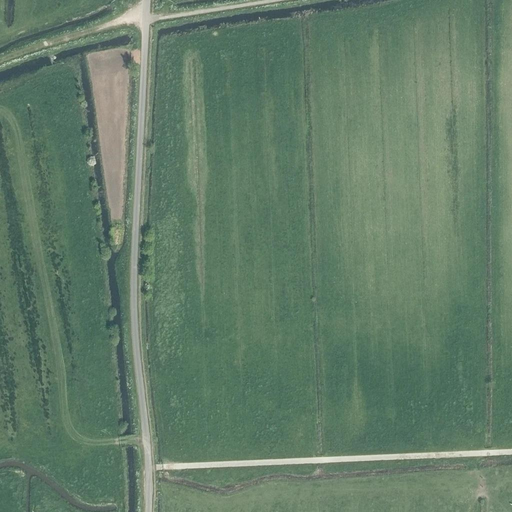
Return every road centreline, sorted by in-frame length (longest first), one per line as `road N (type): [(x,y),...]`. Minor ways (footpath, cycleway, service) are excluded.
road 1 (unclassified): [(146,511),(131,359),(146,0)]
road 2 (unknown): [(143,469),(511,451)]
road 3 (track): [(0,61),(129,15),(145,20)]
